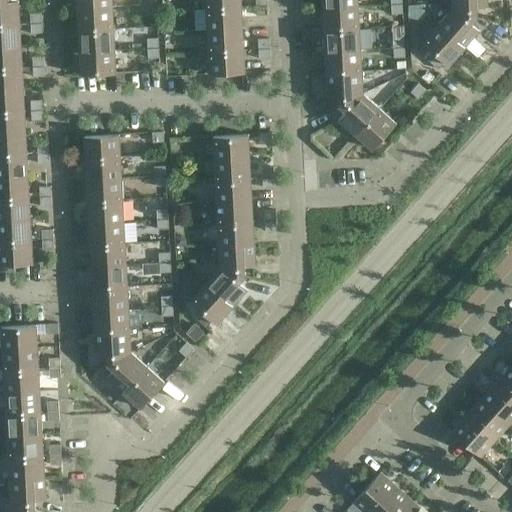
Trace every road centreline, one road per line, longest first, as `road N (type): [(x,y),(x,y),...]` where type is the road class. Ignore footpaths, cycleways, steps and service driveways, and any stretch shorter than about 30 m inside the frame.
road 1 (residential): [(107,451),(155,448),(300,291),(296,202)]
road 2 (residential): [(499,511),(391,415),(511,278)]
road 3 (residential): [(296,202),(385,197),(511,56)]
road 4 (residential): [(296,202),(284,0)]
